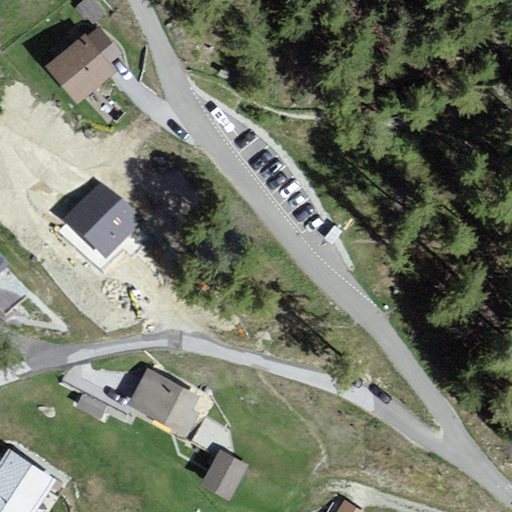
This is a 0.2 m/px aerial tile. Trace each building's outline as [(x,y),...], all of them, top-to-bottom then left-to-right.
[(94,0),(82,0),(75,8),(93,26),(107,13),(94,0)] [(97,26),(87,35),(111,61),(121,52),(97,26)] [(49,67),(80,103),(118,70),(111,61),(87,35),(49,67)] [(138,234),(94,195),(64,229),(107,268),(138,234)] [(208,393),(148,363),(128,403),(188,433),(208,393)] [(40,511),(61,479),(8,446),(0,459),(0,511),(40,511)] [(248,467),(218,452),(202,484),(233,499),(248,467)] [(351,511),(336,502),(330,511),(351,511)]
